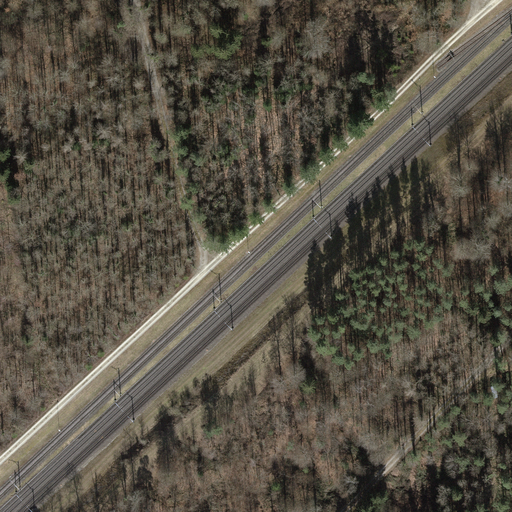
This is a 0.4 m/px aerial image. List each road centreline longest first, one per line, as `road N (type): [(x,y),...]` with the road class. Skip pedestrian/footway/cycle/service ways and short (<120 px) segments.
road 1 (track): [(0,462),(495,0)]
road 2 (track): [(511,98),(53,511)]
road 3 (track): [(216,260),(192,228),(134,0)]
road 4 (track): [(511,335),(345,511)]
